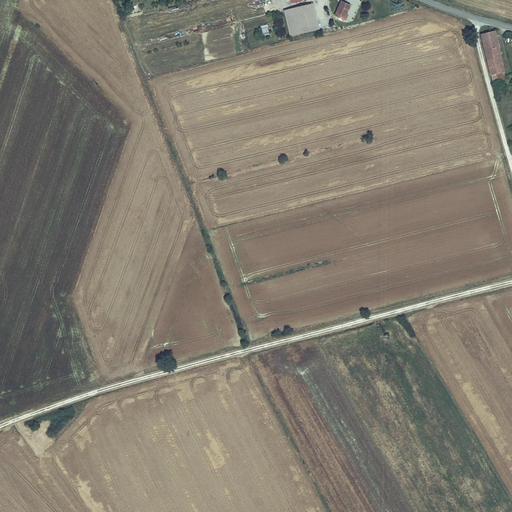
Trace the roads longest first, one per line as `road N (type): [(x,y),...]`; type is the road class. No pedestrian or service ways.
road 1 (track): [(511,282),(94,392),(0,428)]
road 2 (track): [(478,19),(477,42),(511,163)]
